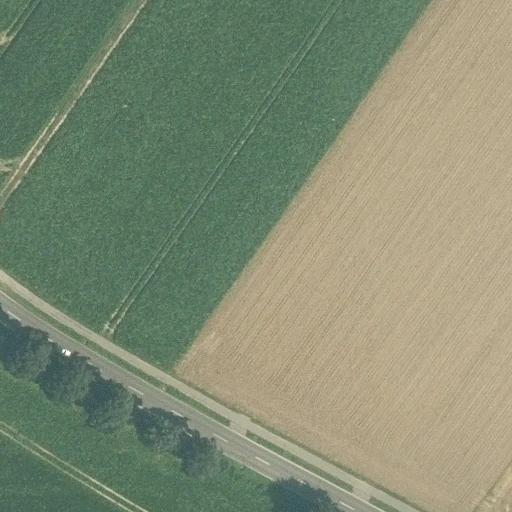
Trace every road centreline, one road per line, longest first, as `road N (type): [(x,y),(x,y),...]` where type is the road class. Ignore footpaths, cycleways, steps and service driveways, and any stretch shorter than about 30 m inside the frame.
road 1 (tertiary): [(350,511),(46,343),(0,308)]
road 2 (track): [(0,198),(160,0)]
